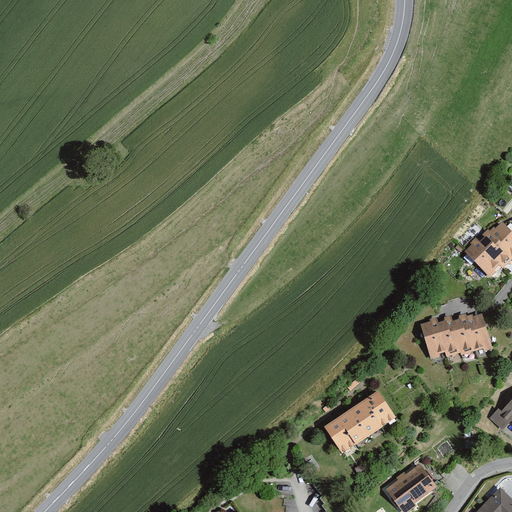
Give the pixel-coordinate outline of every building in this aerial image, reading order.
[(471,248),(465,254),(490,279),(496,273),(494,270),(499,265),(502,268),(511,258),(511,232),(501,222),(489,234),(487,232),(483,236),(486,238),(480,244),(476,240),(470,246),(471,248)] [(432,321),(433,324),(424,326),(433,357),(437,356),(436,352),(446,349),(448,355),(461,351),(462,354),(483,348),(483,351),(491,349),(481,314),(467,318),(466,315),(461,316),(462,320),(452,323),(451,316),(444,318),(445,321),(436,323),(435,320),(432,321)] [(378,394),(328,427),(343,449),(393,416),(378,394)] [(511,401),(503,411),(511,418),(511,401)] [(511,422),(511,418),(503,411),(501,409),(493,417),(506,429),(511,422)] [(425,463),(388,489),(404,511),(411,511),(420,506),(417,502),(440,486),(425,463)] [(511,511),(511,501),(500,490),(479,511),(511,511)]
